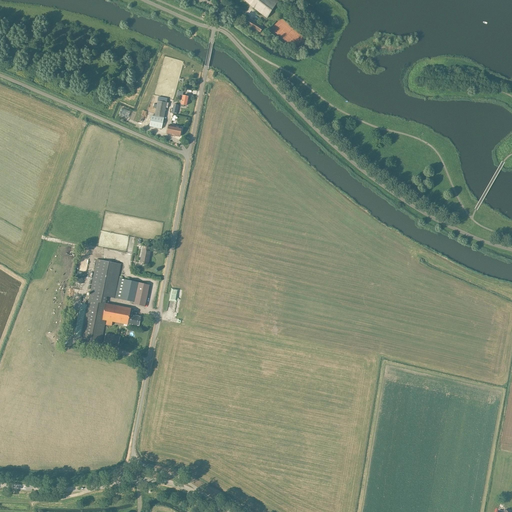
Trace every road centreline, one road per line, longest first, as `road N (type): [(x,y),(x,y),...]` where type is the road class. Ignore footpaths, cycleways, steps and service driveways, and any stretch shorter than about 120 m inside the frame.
road 1 (unclassified): [(133,458),(189,154)]
road 2 (unclassified): [(189,154),(0,75)]
road 3 (unclassified): [(189,154),(219,8)]
